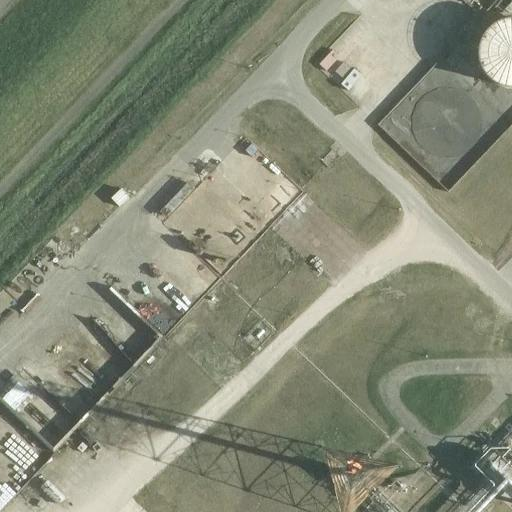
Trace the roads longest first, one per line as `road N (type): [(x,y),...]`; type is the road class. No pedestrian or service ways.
road 1 (unknown): [(106,511),(432,217)]
road 2 (unclassified): [(511,292),(283,75),(351,0)]
road 3 (unknown): [(283,75),(0,351)]
road 4 (unclassified): [(511,382),(439,456),(421,450),(391,413),(384,392),(406,374)]
